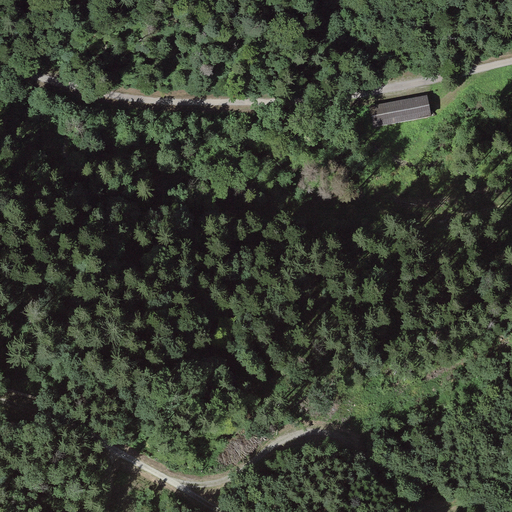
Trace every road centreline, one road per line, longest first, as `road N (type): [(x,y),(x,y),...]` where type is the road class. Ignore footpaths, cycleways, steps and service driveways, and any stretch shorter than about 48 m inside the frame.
road 1 (track): [(511,63),(416,83),(216,103),(127,97),(0,71)]
road 2 (track): [(0,401),(60,421),(220,511)]
